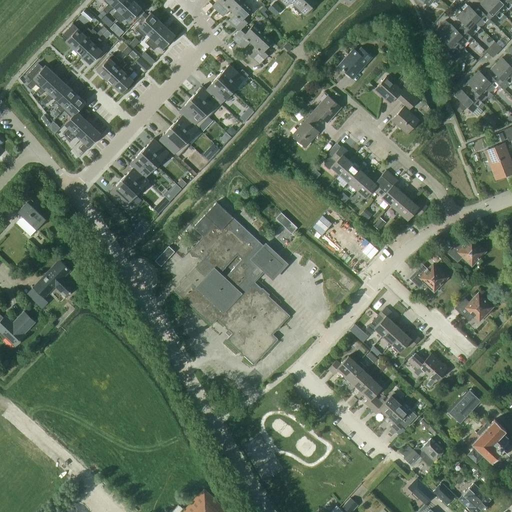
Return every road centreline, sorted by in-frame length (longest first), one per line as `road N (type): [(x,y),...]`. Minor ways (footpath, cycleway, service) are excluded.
road 1 (residential): [(265,511),(72,193)]
road 2 (residential): [(405,468),(299,371),(380,274)]
road 3 (residential): [(72,193),(200,53),(202,0)]
road 4 (residential): [(453,221),(436,188),(357,117)]
